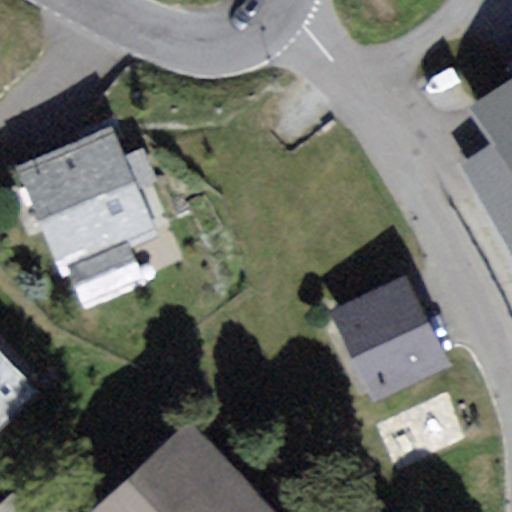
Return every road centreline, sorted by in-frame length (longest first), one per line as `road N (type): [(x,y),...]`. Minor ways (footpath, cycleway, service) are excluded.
road 1 (residential): [(278,0),(323,47),(489,368),(511,511)]
road 2 (tertiary): [(276,0),(241,40),(203,46),(138,29),(82,0)]
road 3 (track): [(464,0),(433,35),(393,60),(338,76)]
